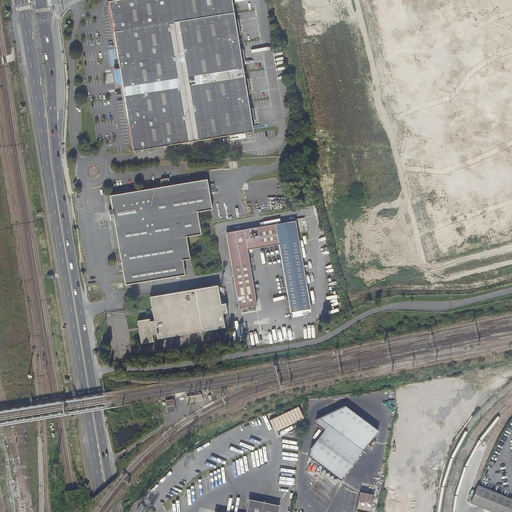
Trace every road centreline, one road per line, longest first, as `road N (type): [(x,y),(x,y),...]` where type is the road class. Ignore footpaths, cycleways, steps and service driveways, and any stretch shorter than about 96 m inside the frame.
road 1 (primary): [(22,0),(103,511)]
road 2 (primary): [(115,511),(58,152)]
road 3 (primary): [(58,152),(38,0)]
road 4 (tertiary): [(58,152),(53,24),(63,2)]
